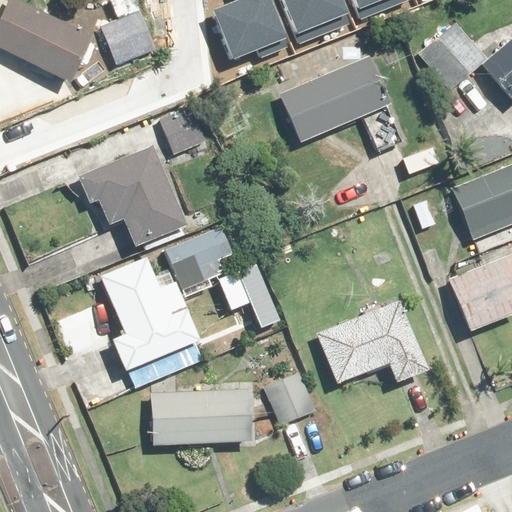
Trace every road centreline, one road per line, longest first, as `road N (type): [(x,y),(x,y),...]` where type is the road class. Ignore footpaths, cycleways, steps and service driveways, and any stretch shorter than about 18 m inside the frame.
road 1 (residential): [(511,443),(343,511)]
road 2 (tertiary): [(0,358),(61,511)]
